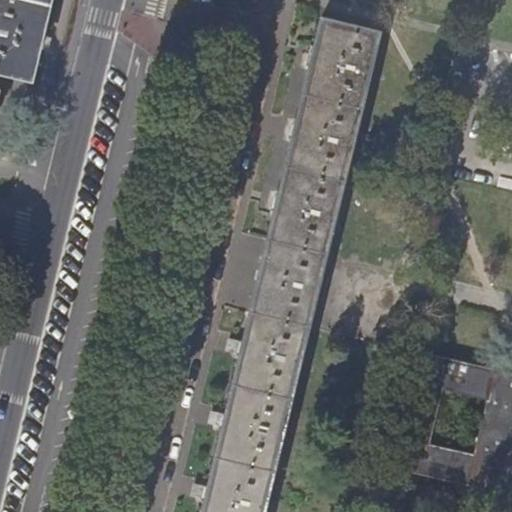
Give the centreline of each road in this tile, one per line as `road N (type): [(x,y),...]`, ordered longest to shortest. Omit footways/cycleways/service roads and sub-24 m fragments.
road 1 (residential): [(143,511),(266,24),(247,17)]
road 2 (residential): [(0,464),(54,252)]
road 3 (residential): [(54,252),(93,95)]
road 4 (residential): [(511,83),(494,79),(472,162),(511,171)]
